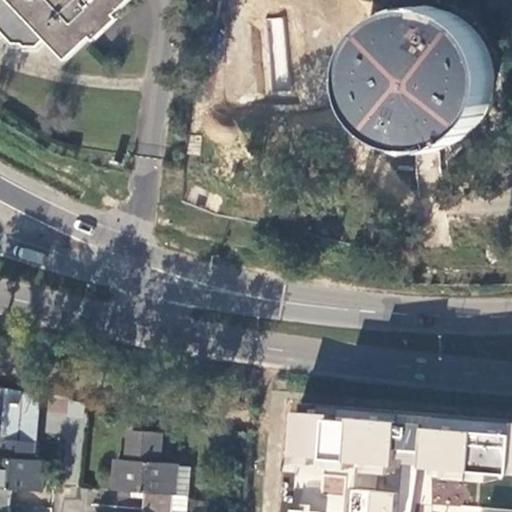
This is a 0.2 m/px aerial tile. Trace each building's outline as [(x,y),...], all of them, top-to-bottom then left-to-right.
[(0,0),(0,28),(12,42),(20,42),(23,45),(35,45),(45,37),(66,59),(90,35),(115,12),(127,0),(0,0)] [(396,141),(414,144),(423,143),(431,142),(448,136),(462,127),(469,121),(479,107),(485,90),(487,82),(487,65),(483,48),(480,40),(475,33),(464,20),(458,14),(443,6),(427,2),(410,1),(394,5),(378,12),(365,23),(359,29),(351,44),(348,52),(346,60),(345,77),(348,94),(351,102),(360,117),(366,123),(380,134),(388,138),(396,141)] [(115,12),(90,35),(94,39),(118,17),(115,12)] [(187,131),(185,152),(198,153),(200,133),(187,131)] [(296,511),(400,511),(401,503),(480,508),(479,511),(511,511),(511,432),(301,415),(293,511),(296,511)] [(146,510),(167,511),(176,511),(180,466),(180,464),(163,463),(165,434),(134,430),(132,460),(120,459),(117,492),(147,495),(146,510)] [(0,506),(13,508),(15,490),(43,492),(46,461),(30,460),(31,442),(5,440),(4,458),(0,457),(0,506)] [(190,511),(194,468),(180,466),(176,511),(190,511)]
